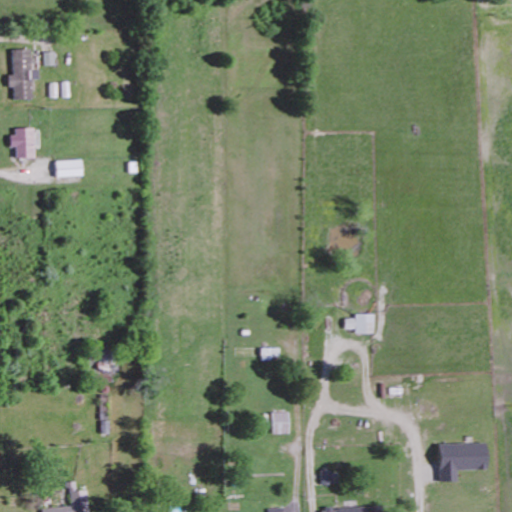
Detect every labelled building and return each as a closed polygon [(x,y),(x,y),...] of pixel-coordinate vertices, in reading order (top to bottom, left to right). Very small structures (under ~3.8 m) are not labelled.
[(30,49),(11,50),(11,75),(6,75),(6,87),(12,87),(13,99),(31,99),(31,79),(39,79),(39,70),(31,70),(30,49)] [(44,52),(44,65),(55,65),(55,52),(44,52)] [(14,158),(32,157),(31,127),(9,128),(10,147),(13,147),(14,158)] [(53,160),(54,177),(83,176),(82,160),(53,160)] [(354,334),(373,333),(373,314),(353,314),(353,318),(343,318),(343,329),(354,329),(354,334)] [(112,352),(89,351),(88,380),(110,381),(112,352)] [(435,444),(436,481),(455,481),(454,470),(484,469),(483,443),(435,444)] [(40,508),(40,511),(86,511),(86,490),(76,491),(75,481),(67,482),(68,507),(40,508)]
